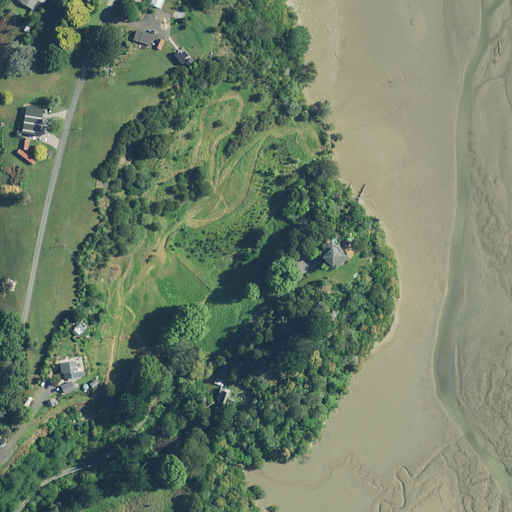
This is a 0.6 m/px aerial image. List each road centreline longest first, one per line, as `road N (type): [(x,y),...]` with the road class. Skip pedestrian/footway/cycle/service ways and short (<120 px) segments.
road 1 (residential): [(0,378),(24,324),(74,98),(111,0)]
road 2 (residential): [(17,511),(57,474),(110,457),(148,416)]
